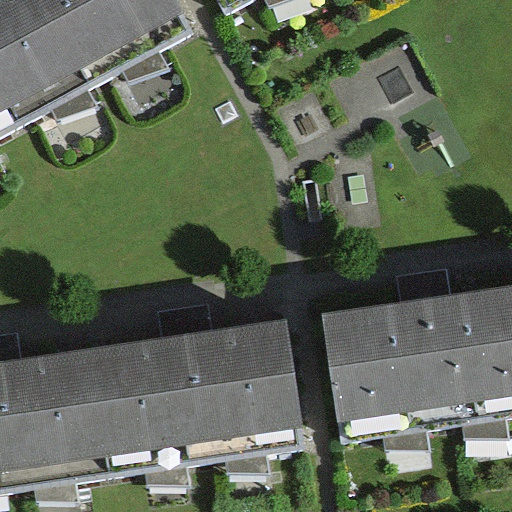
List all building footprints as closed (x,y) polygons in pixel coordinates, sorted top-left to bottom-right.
[(166,0),(1,0),(0,1),(0,115),(10,133),(187,38),(166,0)] [(198,0),(213,27),(264,0),(198,0)] [(0,138),(10,133),(0,115),(0,138)] [(511,421),(511,299),(320,327),(337,446),(511,421)] [(284,334),(84,364),(102,484),(302,455),(284,334)] [(84,364),(0,376),(0,499),(102,484),(84,364)]
